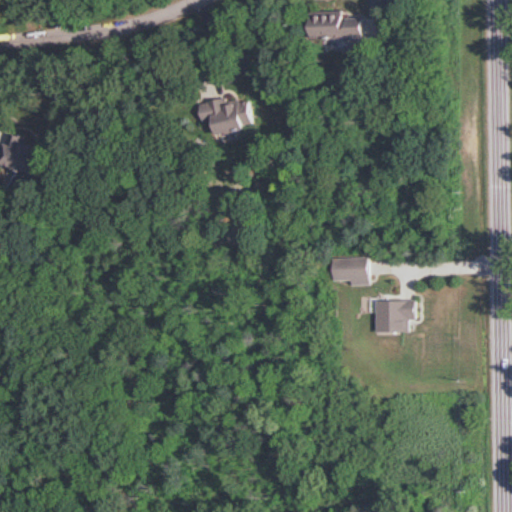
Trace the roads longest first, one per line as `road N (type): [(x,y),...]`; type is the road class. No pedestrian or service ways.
road 1 (tertiary): [(501,511),(493,0)]
road 2 (residential): [(180,0),(144,19),(0,35)]
